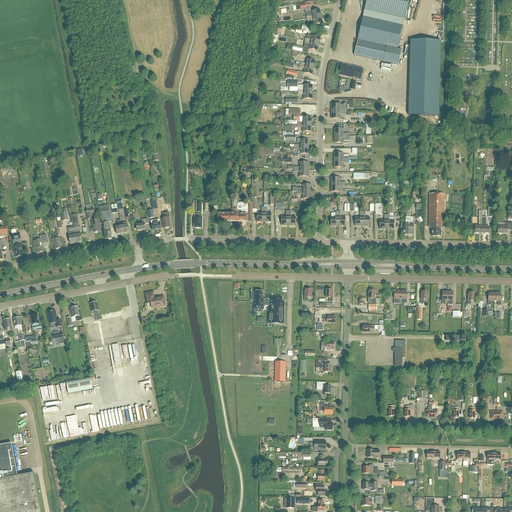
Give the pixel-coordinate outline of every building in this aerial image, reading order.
[(408,0),(366,0),(354,56),(383,62),(398,65),(401,51),(387,47),(397,49),(402,26),(404,20),(408,0)] [(307,20),(321,17),(320,10),(311,12),(312,16),(306,18),(307,20)] [(321,17),(307,20),(307,23),(313,22),(314,26),(322,24),(321,17)] [(304,42),(319,45),(320,38),(311,36),(311,40),(305,39),(304,42)] [(408,116),(438,117),(441,42),(410,41),(408,116)] [(317,52),(319,45),(304,42),(304,44),(309,46),(308,50),(317,52)] [(299,66),(314,69),(315,62),(306,60),(305,64),(296,62),(295,64),(300,65),(299,66)] [(363,69),(342,64),(341,67),(340,67),(340,68),(341,68),(340,69),(339,71),(340,72),(341,73),(341,76),(360,80),(363,69)] [(312,76),(314,69),(299,66),(299,68),(304,69),(303,74),(312,76)] [(68,197),(78,195),(75,183),(71,184),(71,188),(66,189),(68,197)] [(444,214),(445,195),(429,195),(428,228),(432,230),(432,237),(441,237),(441,230),(442,230),(442,223),(444,223),(444,214)] [(233,215),(233,222),(247,223),(247,216),(252,216),(252,210),(252,204),(232,203),(232,215),(233,215)] [(201,213),(201,205),(196,204),(196,213),(196,215),(194,215),(194,219),(194,229),(202,229),(202,219),(201,219),(201,215),(201,213)] [(112,239),(109,223),(112,223),(109,205),(99,207),(102,224),(103,224),(105,231),(104,232),(106,240),(112,239)] [(92,219),(91,215),(94,214),(93,208),(85,210),(87,216),(88,220),(92,219)] [(163,219),(161,219),(163,229),(170,228),(168,218),(169,218),(168,213),(167,208),(163,209),(163,211),(161,211),(162,214),(163,219)] [(233,215),(232,215),(218,214),(218,222),(233,222),(233,215)] [(71,216),(73,227),(76,243),(82,242),(81,235),(80,230),(79,226),(77,215),(71,216)] [(411,225),(411,218),(406,218),(406,224),(404,224),(404,236),(412,236),(412,232),(414,232),(414,225),(411,225)] [(137,232),(145,230),(144,225),(148,224),(148,219),(141,220),(142,224),(136,225),(137,232)] [(94,233),(100,232),(98,220),(91,221),(94,233)] [(159,223),(159,221),(151,223),(152,231),(161,230),(159,223)] [(511,230),(511,223),(505,223),(505,224),(498,224),(498,227),(498,234),(508,234),(508,230),(511,230)] [(70,245),(76,243),(73,227),(67,228),(69,237),(70,245)] [(16,234),(16,230),(11,231),(12,235),(13,240),(12,240),(15,252),(16,252),(17,258),(22,257),(22,255),(23,255),(21,245),(19,245),(18,240),(20,239),(19,234),(16,234)] [(58,239),(57,233),(51,234),(52,240),(53,244),(54,244),(55,250),(61,249),(59,239),(58,239)] [(44,252),(42,244),(48,243),(46,236),(40,237),(40,240),(33,242),(35,249),(36,249),(37,254),(44,252)] [(269,324),(276,324),(283,324),(284,303),(283,303),(283,304),(281,303),(281,298),(269,297),(269,300),(268,300),(265,300),(263,300),(263,299),(262,299),(262,292),(255,292),(254,292),(254,297),(251,297),(251,301),(254,301),(254,309),(254,312),(258,313),(258,310),(263,310),(263,306),(265,306),(265,307),(267,307),(268,306),(269,306),(269,324)] [(156,298),(154,297),(153,293),(145,294),(147,303),(150,302),(152,309),(165,306),(164,297),(156,298)] [(100,317),(97,303),(91,304),(93,314),(95,314),(97,321),(103,320),(102,316),(100,317)] [(81,314),(79,313),(78,307),(71,309),(73,318),(75,317),(76,322),(83,321),(81,314)] [(56,311),(48,313),(50,325),(51,329),(56,328),(62,327),(61,320),(57,321),(56,311)] [(42,330),(41,323),(40,323),(39,319),(38,319),(37,315),(31,316),(33,329),(32,329),(33,331),(35,331),(35,330),(37,330),(37,331),(42,330)] [(22,330),(20,318),(14,320),(15,327),(15,329),(18,329),(18,331),(22,330)] [(12,331),(11,328),(12,328),(10,320),(3,321),(5,329),(6,329),(6,332),(12,331)] [(19,348),(26,347),(24,341),(25,341),(24,333),(18,335),(20,342),(17,342),(19,348)] [(53,335),(54,340),(59,339),(61,345),(66,344),(65,338),(64,338),(63,333),(53,335)] [(400,348),(395,348),(395,366),(395,367),(402,367),(402,358),(405,358),(406,341),(400,341),(400,348)] [(331,373),(331,365),(327,365),(327,360),(318,360),(318,369),(325,369),(325,373),(331,373)] [(285,362),(277,362),(275,362),(275,382),(277,382),(285,382),(285,362)] [(68,394),(92,390),(90,378),(66,383),(68,394)] [(330,394),(331,387),(325,387),(325,383),(317,383),(317,388),(319,388),(319,390),(324,391),(324,394),(330,394)] [(333,416),(333,407),(324,407),(324,403),(319,403),(319,406),(319,411),(324,411),(324,415),(333,416)] [(405,410),(405,417),(410,417),(410,410),(413,410),(413,405),(410,405),(410,407),(405,407),(405,410)] [(61,427),(63,438),(95,432),(94,424),(92,425),(90,416),(87,416),(89,429),(84,430),(83,424),(66,428),(66,426),(61,427)] [(327,419),(325,419),(313,419),(313,427),(325,428),(325,430),(332,430),(333,424),(327,424),(327,419)] [(312,442),(312,439),(297,439),(297,442),(298,442),(298,444),(303,444),(303,442),(310,442),(310,450),(314,450),(314,451),(325,451),(326,442),(315,442),(312,442)] [(0,511),(41,511),(34,473),(18,476),(11,443),(0,445),(0,511)] [(373,475),(373,466),(369,466),(369,467),(363,467),(363,474),(369,474),(369,475),(373,475)] [(302,474),(302,469),(276,468),(276,469),(273,469),(273,473),(275,473),(275,482),(284,482),(285,474),(302,474)] [(324,475),(324,471),(319,471),(319,475),(314,475),(314,478),(318,478),(318,481),(325,482),(325,475),(324,475)] [(371,483),(371,484),(369,484),(369,483),(363,483),(363,490),(369,490),(371,490),(371,492),(377,492),(377,483),(371,483)] [(325,496),(325,490),(324,490),(324,486),(316,486),(316,490),(318,490),(318,492),(317,495),(318,496),(325,496)] [(295,509),(295,499),(286,499),(286,508),(295,509)] [(323,505),(323,501),(319,501),(319,505),(317,505),(317,508),(312,508),(312,511),(317,511),(318,511),(325,511),(325,505),(323,505)] [(426,511),(430,511),(436,511),(439,511),(439,507),(432,506),(432,504),(426,503),(426,511)]
